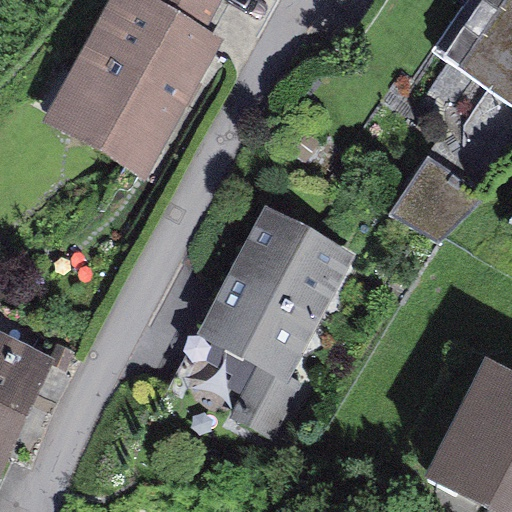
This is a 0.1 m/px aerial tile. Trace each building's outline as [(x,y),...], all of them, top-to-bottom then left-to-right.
[(220,0),(109,0),(53,110),(158,164),(229,27),(211,18),(220,0)] [(511,0),(492,0),(454,60),(511,98),(511,0)] [(362,266),(266,221),(205,352),(257,376),(236,420),(280,440),(362,266)] [(52,345),(0,321),(0,452),(3,454),(52,345)] [(511,511),(511,386),(487,374),(425,500),(449,511),(511,511)]
